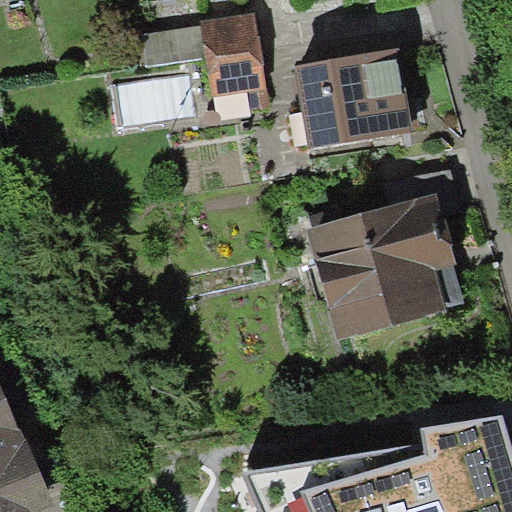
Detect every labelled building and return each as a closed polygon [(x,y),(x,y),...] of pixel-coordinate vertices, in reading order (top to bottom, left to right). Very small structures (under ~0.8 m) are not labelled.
[(255,12),(201,20),(202,27),(144,36),(148,65),(207,56),(213,97),(267,88),(255,12)] [(308,150),(416,129),(400,45),(292,66),(308,150)] [(123,81),(131,124),(202,111),(194,69),(123,81)] [(338,340),(448,311),(446,304),(466,299),(444,216),(462,212),(450,169),(390,185),(395,206),(308,229),(338,340)] [(0,511),(28,511),(52,502),(0,380),(0,511)] [(511,511),(511,448),(503,416),(422,429),(425,442),(245,475),(261,511),(511,511)]
